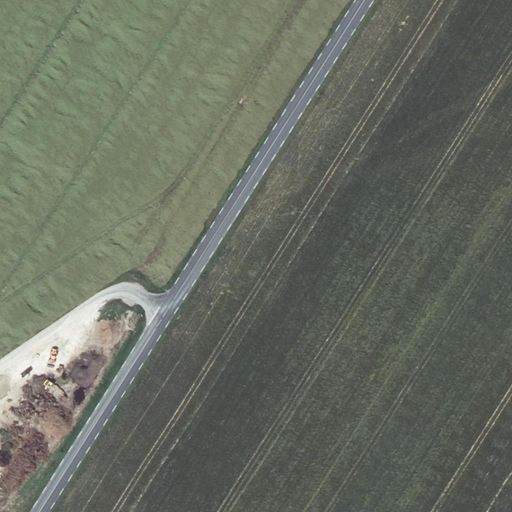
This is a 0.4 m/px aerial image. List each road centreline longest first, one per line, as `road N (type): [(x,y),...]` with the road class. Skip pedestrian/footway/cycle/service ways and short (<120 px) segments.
road 1 (secondary): [(360,0),(164,313)]
road 2 (secondary): [(164,313),(33,511)]
road 3 (tertiary): [(0,365),(111,289),(127,287),(164,313)]
